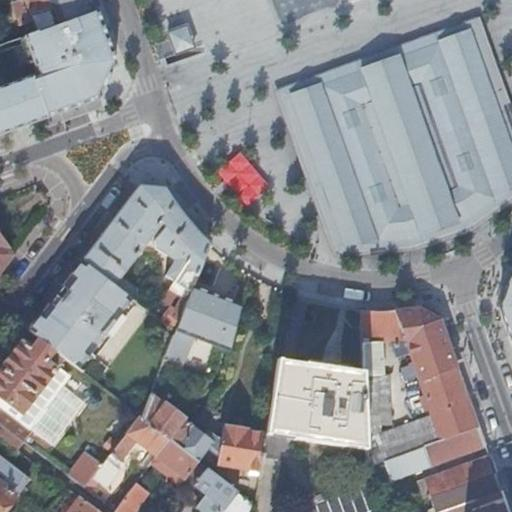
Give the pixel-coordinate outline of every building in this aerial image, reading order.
[(32,19),(37,31),(95,11),(91,0),(27,0),(13,5),(19,23),(32,19)] [(0,133),(100,97),(99,94),(112,66),(115,65),(95,11),(37,31),(0,44),(0,133)] [(277,91),(337,254),(414,249),(468,229),(511,198),(511,121),(475,20),(277,91)] [(171,30),(167,32),(175,53),(194,46),(186,25),(171,30)] [(250,208),(274,186),(242,151),(218,173),(250,208)] [(138,187),(82,260),(137,301),(143,294),(119,276),(161,223),(165,226),(154,240),(155,247),(174,260),(164,274),(173,281),(169,287),(180,296),(175,310),(172,307),(161,320),(174,330),(192,285),(194,280),(208,244),(180,214),(162,188),(138,187)] [(0,271),(11,257),(6,250),(7,249),(0,239),(0,271)] [(82,260),(27,331),(62,359),(81,373),(137,301),(82,260)] [(511,272),(504,278),(496,302),(511,345),(511,272)] [(211,287),(194,280),(192,285),(209,292),(211,287)] [(174,330),(162,364),(176,369),(177,365),(179,366),(190,337),(227,351),(239,304),(209,292),(192,285),(174,330)] [(143,294),(137,301),(144,307),(150,299),(143,294)] [(440,440),(477,426),(439,321),(417,308),(373,311),(360,310),(362,340),(377,340),(377,344),(383,343),(390,343),(396,359),(409,355),(424,396),(417,399),(422,412),(429,410),(440,440)] [(0,367),(0,405),(1,406),(0,407),(0,424),(26,445),(31,438),(27,434),(29,427),(61,385),(68,376),(56,367),(62,359),(27,331),(0,367)] [(363,371),(363,376),(385,375),(383,343),(377,344),(377,340),(362,340),(363,371)] [(277,359),(265,434),(365,448),(365,426),(363,376),(363,371),(277,359)] [(363,376),(365,426),(380,425),(391,425),(390,375),(385,375),(363,376)] [(61,385),(29,427),(51,444),(83,402),(61,385)] [(140,419),(168,441),(176,447),(191,425),(150,394),(140,419)] [(191,425),(176,447),(196,462),(198,464),(207,452),(219,461),(216,478),(233,491),(237,466),(260,470),(265,436),(265,434),(246,431),(246,430),(227,427),(229,413),(220,412),(207,402),(192,425),(191,425)] [(93,477),(96,480),(105,487),(118,470),(109,463),(112,463),(115,459),(120,463),(136,443),(155,458),(168,441),(140,419),(138,417),(100,467),(93,477)] [(365,426),(365,448),(366,467),(367,466),(380,462),(382,461),(434,442),(425,417),(381,433),(380,425),(365,426)] [(434,442),(382,461),(388,476),(390,481),(484,446),(477,426),(440,440),(434,442)] [(168,441),(155,458),(163,464),(159,469),(179,484),(183,479),(196,462),(176,447),(168,441)] [(67,475),(84,488),(93,477),(100,467),(83,453),(67,475)] [(416,482),(422,498),(428,496),(494,473),(487,455),(416,482)] [(0,510),(13,493),(13,492),(17,495),(29,479),(0,456),(0,510)] [(163,464),(155,458),(151,463),(159,469),(163,464)] [(221,511),(223,510),(236,494),(233,491),(216,478),(198,464),(196,462),(183,479),(202,494),(195,502),(202,507),(198,511),(221,511)] [(507,511),(494,473),(428,496),(422,498),(423,500),(429,498),(433,509),(427,511),(507,511)] [(93,477),(84,488),(87,491),(96,480),(93,477)] [(135,483),(113,511),(114,511),(132,511),(148,492),(135,483)] [(97,511),(79,498),(67,511),(97,511)]
